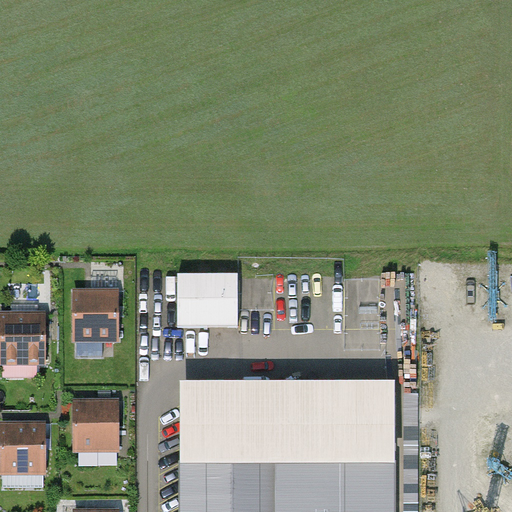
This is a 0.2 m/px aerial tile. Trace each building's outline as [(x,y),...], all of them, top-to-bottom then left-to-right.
[(240,279),(180,279),(180,333),(240,333),(240,279)] [(118,294),(73,294),(73,347),(118,347),(118,294)] [(46,317),(0,317),(0,370),(46,370),(46,317)] [(290,390),(181,391),(179,511),(396,511),(398,391),(290,390)] [(118,403),(73,403),(73,456),(118,456),(118,403)] [(45,427),(0,427),(0,480),(46,480),(45,427)]
